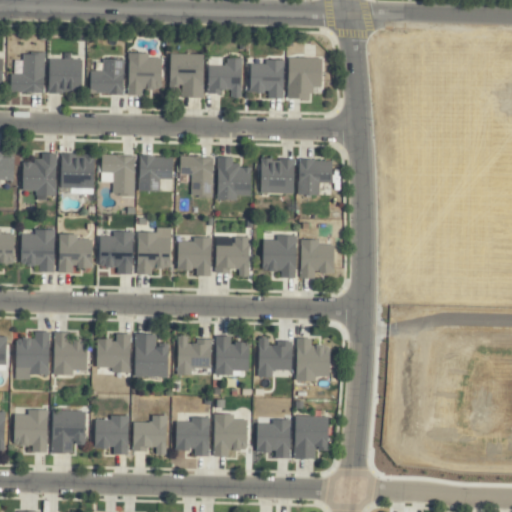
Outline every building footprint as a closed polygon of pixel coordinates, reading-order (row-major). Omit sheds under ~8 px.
[(42,52),(21,51),(20,73),(9,73),(8,90),(41,91),(42,52)] [(160,57),(146,56),(146,52),(127,51),(125,93),(140,94),(141,88),(159,88),(160,57)] [(167,86),(180,86),(180,96),(200,96),(201,53),(168,52),(167,86)] [(206,63),(205,90),(229,91),(229,96),(239,96),(240,57),(224,56),(224,64),(206,63)] [(320,57),(287,56),(285,96),(310,97),(310,86),(319,86),(320,57)] [(79,92),(80,58),(47,57),(46,91),(79,92)] [(88,70),(88,92),(121,93),(122,58),(101,57),(100,71),(88,70)] [(266,96),(281,96),(281,58),(263,58),(262,62),(248,62),(248,90),(267,90),(266,96)] [(33,194),(53,194),(54,151),(39,151),(39,160),(21,159),(20,189),(33,189),(33,194)] [(91,153),(74,154),(74,152),(59,152),(59,188),(92,187),(91,153)] [(133,154),(99,153),(99,170),(111,170),(111,193),(132,193),(133,154)] [(157,190),(158,177),(170,178),(170,155),(137,154),(136,189),(157,190)] [(211,156),(178,155),(178,173),(189,173),(189,195),(210,195),(211,156)] [(249,164),(230,164),(230,156),(216,155),(214,198),(235,199),(235,194),(248,194),(249,164)] [(291,192),(292,158),(270,158),(270,157),(258,157),(258,191),(291,192)] [(317,194),(317,181),(329,181),(330,159),(296,158),(296,193),(317,194)] [(136,230),(135,273),(149,273),(149,266),(168,267),(169,226),(154,226),(154,230),(136,230)] [(51,270),(52,228),(32,228),(32,233),(19,232),(18,263),(37,264),(37,270),(51,270)] [(115,272),(130,272),(131,230),(112,229),(111,235),(98,235),(97,264),(115,265),(115,272)] [(56,271),(71,271),(71,266),(90,266),(90,238),(75,237),(75,233),(57,232),(56,271)] [(293,276),(294,234),(274,233),(274,239),(261,238),(260,269),(279,269),(279,275),(293,276)] [(192,239),(176,239),(175,269),(194,269),(194,275),(208,275),(209,236),(192,235),(192,239)] [(247,236),(232,235),(232,243),(214,243),(213,269),(236,270),(236,275),(246,275),(247,236)] [(332,272),(332,243),(317,243),(317,238),(299,238),(298,277),(312,277),(312,271),(332,272)] [(27,378),(27,372),(46,373),(47,330),(32,330),(32,336),(14,336),(13,377),(27,378)] [(85,338),(66,338),(66,331),(52,330),(51,373),(71,373),(71,369),(84,369),(85,338)] [(128,333),(113,332),(113,338),(95,337),(94,366),(109,366),(109,370),(127,371),(128,333)] [(166,342),(154,342),(154,333),(134,332),(132,374),(165,375),(166,342)] [(209,339),(186,339),(186,334),(175,334),(175,374),(190,374),(190,366),(208,367),(209,339)] [(231,373),(232,369),(246,369),(247,341),(228,341),(228,335),(214,334),(213,372),(231,373)] [(270,368),(289,369),(290,341),(267,341),(267,336),(256,336),(255,375),(270,375),(270,368)] [(328,344),(309,344),(309,337),(295,336),(294,379),(314,380),(314,375),(327,375),(328,344)] [(12,413),(11,444),(29,445),(29,451),(44,451),(45,408),(26,408),(26,413),(12,413)] [(83,409),(49,410),(50,451),(70,451),(70,443),(83,443),(83,409)] [(211,455),(226,455),(226,448),(244,449),(245,418),(232,418),(232,413),(212,412),(211,455)] [(125,453),(126,414),(107,414),(107,418),(93,418),(92,446),(111,447),(111,452),(125,453)] [(131,448),(154,448),(154,453),(164,453),(164,414),(150,414),(150,421),(131,420),(131,448)] [(326,449),(326,415),(292,415),(293,457),(314,457),(314,449),(326,449)] [(207,416),(189,416),(189,420),(174,420),(173,448),(192,448),(192,454),(206,454),(207,416)] [(273,456),(287,456),(288,418),(270,418),(269,422),(254,422),(253,450),(273,451),(273,456)]
